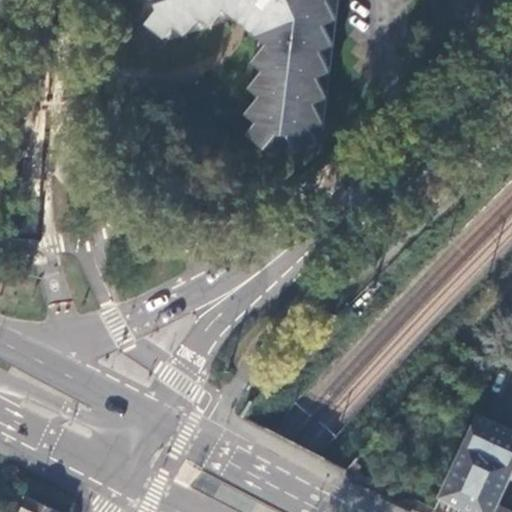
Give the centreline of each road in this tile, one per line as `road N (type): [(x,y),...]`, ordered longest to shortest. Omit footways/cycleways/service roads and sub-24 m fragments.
road 1 (tertiary): [(267,262),(511,67)]
road 2 (unclassified): [(267,262),(117,224),(77,197),(44,149)]
road 3 (tertiary): [(267,262),(69,340)]
road 4 (tertiary): [(161,426),(187,370),(267,262)]
road 5 (unclassified): [(69,340),(40,209),(44,149)]
road 6 (secondary): [(323,511),(161,426)]
road 7 (secondary): [(0,377),(89,418),(161,426)]
road 8 (unclassified): [(44,149),(66,0)]
road 9 (secondary): [(0,415),(130,483)]
